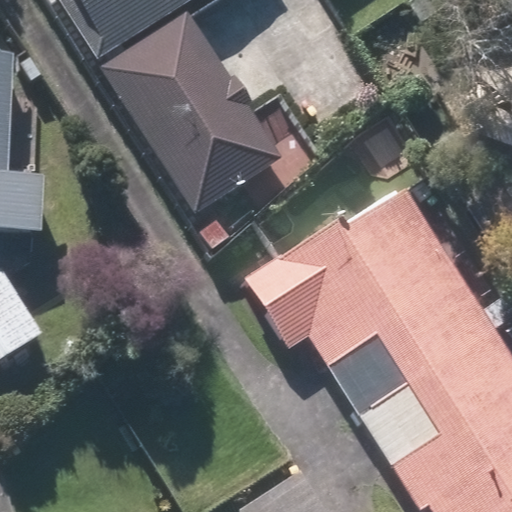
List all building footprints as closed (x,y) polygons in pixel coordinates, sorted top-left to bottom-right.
[(32,0),(84,77),(175,16),(199,0),(32,0)] [(175,16),(84,77),(181,223),(272,162),(175,16)] [(324,368),(390,468),(375,478),(396,511),(511,511),(511,378),(374,168),(316,205),(334,233),(235,298),(276,362),(292,351),(309,377),(324,368)] [(0,181),(0,248),(29,249),(32,183),(0,181)] [(0,359),(32,338),(0,289),(0,359)] [(313,511),(291,475),(232,511),(313,511)]
